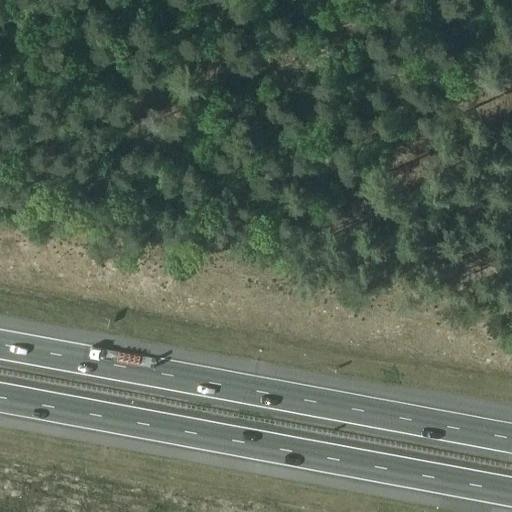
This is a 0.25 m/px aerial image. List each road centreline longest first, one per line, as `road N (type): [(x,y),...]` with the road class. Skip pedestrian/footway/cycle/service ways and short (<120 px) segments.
road 1 (motorway): [(0,399),(511,493)]
road 2 (motorway): [(511,438),(0,345)]
